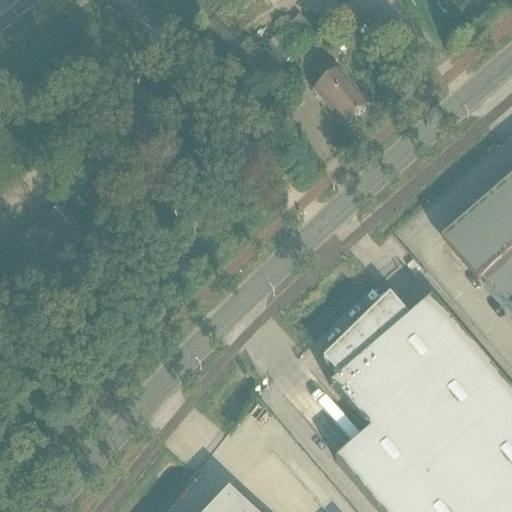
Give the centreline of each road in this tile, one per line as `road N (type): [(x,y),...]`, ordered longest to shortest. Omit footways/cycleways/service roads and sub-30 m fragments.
road 1 (unclassified): [(52,511),(318,231)]
road 2 (unclassified): [(318,231),(511,65)]
road 3 (unclassified): [(318,231),(161,42)]
